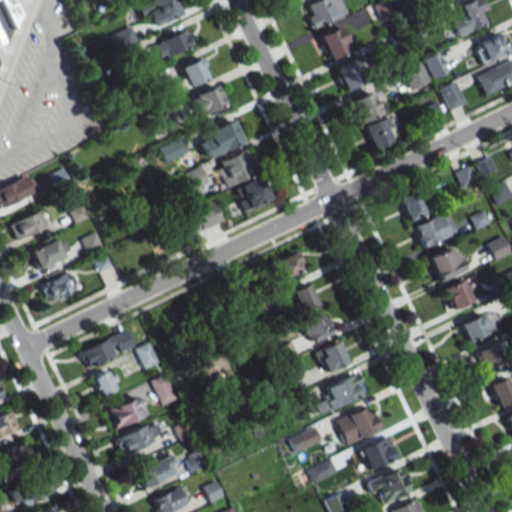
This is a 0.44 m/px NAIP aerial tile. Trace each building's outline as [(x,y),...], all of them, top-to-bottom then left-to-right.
[(0,0),(0,1),(14,30),(20,14),(13,0),(0,0)] [(144,27),(177,13),(172,0),(141,0),(134,3),(144,27)] [(311,27),(343,13),(337,0),(313,0),(301,6),(311,27)] [(488,21),(479,0),(468,0),(457,5),(461,15),(451,19),(457,34),(488,21)] [(328,59),(349,49),(337,25),(316,36),(328,59)] [(152,43),(160,59),(193,44),(185,28),(152,43)] [(505,50),(496,32),(469,45),(478,63),(505,50)] [(421,58),(431,77),(445,70),(435,51),(421,58)] [(351,56),(332,71),(346,89),(365,75),(351,56)] [(177,67),(182,78),(173,82),(177,91),(207,77),(198,57),(177,67)] [(473,74),(480,93),(511,80),(511,60),(511,59),(473,74)] [(398,70),(407,89),(425,80),(416,61),(398,70)] [(446,110),(462,102),(452,81),(436,89),(446,110)] [(208,117),(224,108),(213,84),(185,98),(193,115),(204,109),(208,117)] [(381,105),(363,90),(348,107),(366,122),(381,105)] [(426,119),(438,116),(435,102),(423,105),(426,119)] [(194,136),(205,157),(240,140),(229,119),(194,136)] [(388,143),(386,120),(365,122),(367,145),(388,143)] [(254,171),(242,149),(212,164),(223,187),(254,171)] [(473,162),(478,175),(492,169),(487,157),(473,162)] [(190,189),(204,181),(196,166),(182,174),(190,189)] [(452,172),(459,186),(472,180),(465,166),(452,172)] [(0,186),(0,206),(34,190),(26,174),(0,186)] [(240,205),(263,203),(262,181),(239,182),(240,205)] [(485,189),(494,204),(508,195),(500,181),(485,189)] [(424,211),(413,191),(396,200),(407,221),(424,211)] [(192,232),(219,220),(210,202),(184,214),(192,232)] [(421,247),(453,229),(441,209),(410,227),(421,247)] [(13,239),(43,226),(36,211),(7,224),(13,239)] [(146,227),(151,244),(186,235),(181,217),(146,227)] [(483,244),(491,259),(506,251),(498,236),(483,244)] [(65,255),(58,237),(28,249),(35,267),(65,255)] [(425,258),(436,281),(461,269),(450,246),(425,258)] [(300,269),(293,252),(272,261),(279,278),(300,269)] [(41,283),(48,300),(69,291),(62,274),(41,283)] [(468,299),(458,278),(439,288),(449,308),(468,299)] [(290,289),(296,310),(313,304),(307,284),(290,289)] [(457,324),(465,341),(490,329),(482,312),(457,324)] [(298,325),(304,342),(328,333),(322,316),(298,325)] [(131,345),(124,330),(77,351),(84,367),(131,345)] [(473,352),(482,369),(503,358),(494,341),(473,352)] [(141,368),(155,362),(146,342),(132,348),(141,368)] [(313,349),(320,370),(343,364),(336,342),(313,349)] [(117,388),(110,369),(90,376),(97,395),(117,388)] [(176,396),(163,372),(147,381),(159,405),(176,396)] [(320,389),(325,398),(314,404),(319,413),(363,391),(353,372),(320,389)] [(486,384),(495,406),(511,398),(511,392),(505,376),(486,384)] [(104,409),(112,426),(141,413),(134,396),(104,409)] [(376,428),(365,404),(331,421),(343,444),(376,428)] [(511,407),(500,421),(511,431),(511,407)] [(0,435),(16,428),(9,411),(0,414),(0,435)] [(158,436),(149,420),(111,439),(119,455),(158,436)] [(290,448),(315,442),(312,430),(287,436),(290,448)] [(357,446),(363,467),(389,460),(383,439),(357,446)] [(0,457),(8,473),(31,463),(21,442),(0,451),(0,457)] [(188,473),(206,464),(198,447),(180,456),(188,473)] [(175,469),(167,454),(131,471),(139,487),(175,469)] [(331,472),(327,459),(306,466),(311,479),(331,472)] [(407,491),(397,467),(364,481),(374,505),(407,491)] [(51,491),(45,475),(8,489),(14,506),(51,491)] [(151,511),(163,511),(186,501),(179,485),(146,500),(151,511)] [(386,510),(386,511),(418,511),(412,498),(386,510)]
